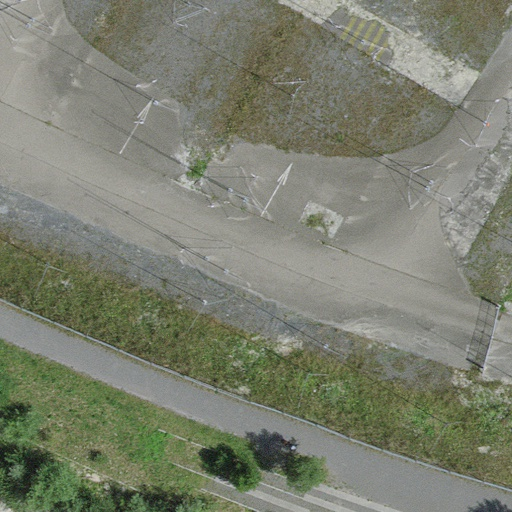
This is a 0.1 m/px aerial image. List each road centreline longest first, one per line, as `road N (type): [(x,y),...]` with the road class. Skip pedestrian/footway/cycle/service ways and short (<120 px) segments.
road 1 (unknown): [(511,328),(199,215),(111,168),(55,128),(40,87),(50,0)]
road 2 (unknown): [(335,264),(425,189),(511,61)]
